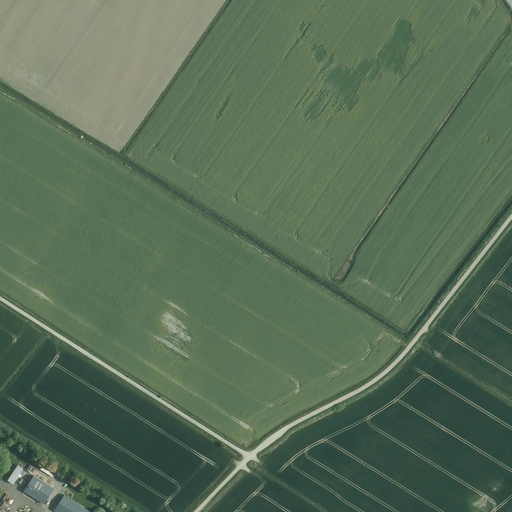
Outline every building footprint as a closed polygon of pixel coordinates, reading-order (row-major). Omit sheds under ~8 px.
[(31,464),(27,470),(32,473),(36,468),(31,464)] [(21,469),(14,465),(6,480),(13,484),(21,469)] [(52,488),(33,476),(23,490),(43,503),(52,488)] [(1,491),(0,492),(0,497),(9,502),(12,497),(1,491)] [(89,511),(90,511),(63,495),(54,510),(56,511),(89,511)]
